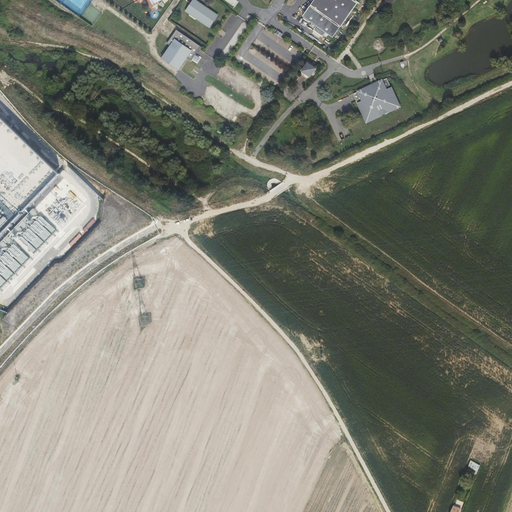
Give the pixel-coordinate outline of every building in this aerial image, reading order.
[(194,0),(194,1),(187,11),(186,12),(209,28),(212,24),(218,15),(219,15),(196,0),(194,0)] [(314,0),(305,13),(335,35),(358,2),(355,0),(314,0)] [(195,55),(201,47),(177,30),(167,44),(171,46),(164,56),(181,67),(187,57),(192,60),(193,59),(195,55)] [(178,71),(181,67),(164,56),(161,60),(178,71)] [(311,79),(318,68),(307,60),(299,72),(301,73),(300,74),(308,80),(309,78),(311,79)] [(391,87),(386,89),(385,87),(390,85),(387,78),(375,83),(353,94),(357,101),(361,98),(362,100),(357,103),(366,123),(401,106),(391,87)] [(0,290),(2,292),(87,200),(0,116),(0,290)] [(93,219),(83,229),(85,232),(96,221),(93,219)] [(83,237),(80,234),(69,245),(72,248),(83,237)] [(478,470),(480,465),(472,461),(469,466),(478,470)]
